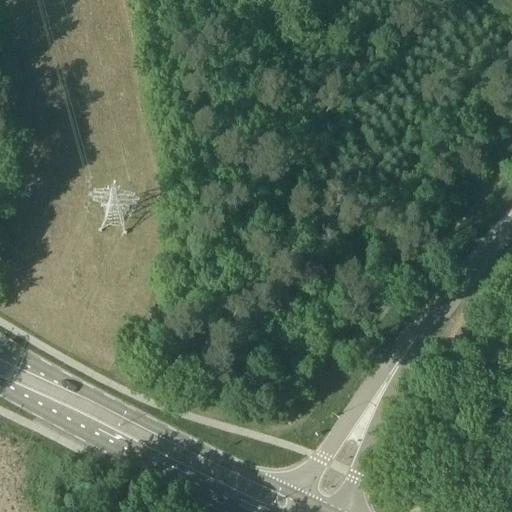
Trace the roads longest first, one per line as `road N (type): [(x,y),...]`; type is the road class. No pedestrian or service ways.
road 1 (track): [(280,443),(511,164)]
road 2 (secondary): [(305,500),(0,348)]
road 3 (secondary): [(0,389),(242,511)]
road 4 (unclassified): [(398,361),(511,228)]
road 5 (unclassified): [(398,361),(305,500)]
road 6 (unclassified): [(340,511),(398,361)]
